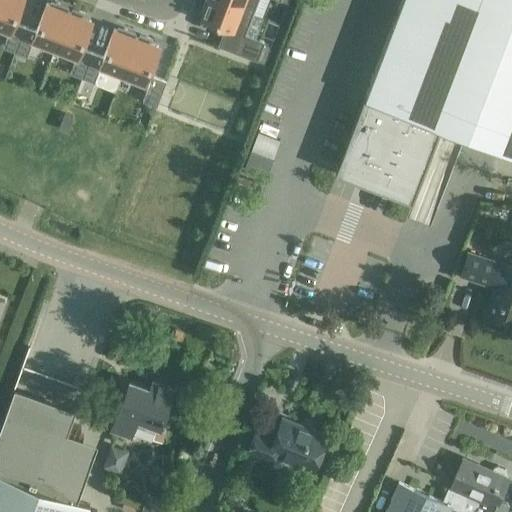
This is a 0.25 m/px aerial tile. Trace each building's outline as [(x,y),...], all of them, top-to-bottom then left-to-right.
[(15,52),(24,27),(13,22),(21,0),(0,0),(0,31),(8,34),(3,48),(15,52)] [(252,14),(217,0),(209,0),(210,1),(208,0),(205,0),(201,13),(204,14),(203,19),(227,28),(219,46),(264,64),(270,48),(243,38),(252,14)] [(217,0),(252,14),(257,0),(279,0),(288,3),(288,0),(217,0)] [(511,152),(511,0),(401,0),(336,171),(411,200),(440,124),(511,152)] [(53,52),(69,12),(66,11),(68,7),(56,3),(54,6),(47,3),(36,31),(24,27),(15,52),(26,57),(31,43),(53,52)] [(82,78),(91,52),(80,48),(91,20),(83,17),(84,13),(72,9),(71,13),(69,12),(53,52),(75,60),(70,73),(82,78)] [(121,78),(136,37),(134,37),(135,33),(123,28),(122,32),(114,29),(103,57),(91,52),(82,78),(94,83),(99,69),(121,78)] [(136,37),(121,78),(143,86),(158,46),(150,43),(151,39),(140,35),(138,38),(136,37)] [(156,106),(166,81),(152,76),(142,101),(156,106)] [(250,185),(235,179),(231,190),(246,196),(250,185)] [(487,314),(511,322),(511,265),(504,262),(503,264),(469,252),(461,275),(489,284),(491,280),(497,282),(487,314)] [(130,381),(112,431),(130,437),(137,418),(159,426),(173,388),(153,381),(150,388),(130,381)] [(0,511),(87,511),(90,504),(78,499),(62,494),(82,437),(67,431),(75,409),(28,392),(14,387),(8,404),(6,410),(0,425),(0,511)] [(271,466),(275,454),(313,469),(325,437),(301,427),(302,425),(283,418),(277,433),(256,424),(244,455),(271,466)] [(110,444),(102,467),(120,474),(128,451),(110,444)] [(492,471),(463,458),(452,484),(449,483),(442,499),(398,480),(384,511),(449,511),(452,507),(463,511),(509,511),(511,507),(498,500),(508,477),(505,476),(507,472),(505,468),(498,465),(494,467),(492,471)] [(147,497),(141,511),(170,511),(173,507),(147,497)]
